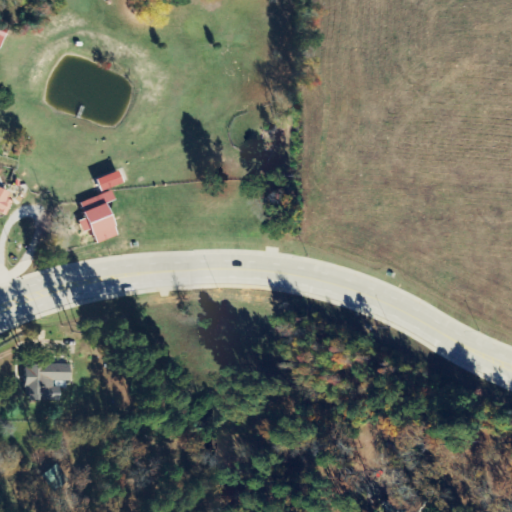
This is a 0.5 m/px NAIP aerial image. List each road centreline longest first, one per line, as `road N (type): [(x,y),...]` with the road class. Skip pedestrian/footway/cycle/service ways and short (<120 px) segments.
road 1 (tertiary): [(0,316),(140,280),(274,279),(387,313),(511,379)]
road 2 (tertiary): [(511,357),(352,281),(278,263),(113,264),(0,292)]
